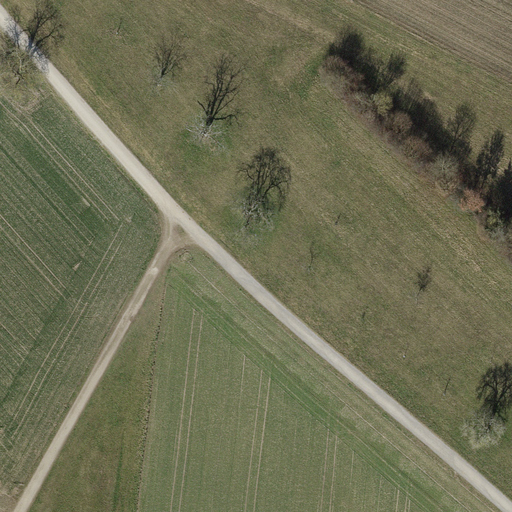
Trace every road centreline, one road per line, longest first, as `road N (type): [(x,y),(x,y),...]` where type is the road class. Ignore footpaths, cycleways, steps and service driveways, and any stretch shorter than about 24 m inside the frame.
road 1 (track): [(0,12),(181,224),(511,511)]
road 2 (track): [(21,511),(181,224)]
